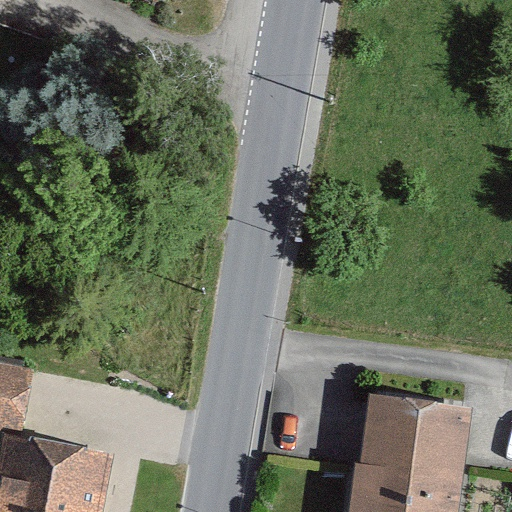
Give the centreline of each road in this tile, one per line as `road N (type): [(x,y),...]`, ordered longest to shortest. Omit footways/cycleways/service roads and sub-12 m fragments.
road 1 (tertiary): [(293,0),(213,511)]
road 2 (unknown): [(276,110),(162,61),(0,9)]
